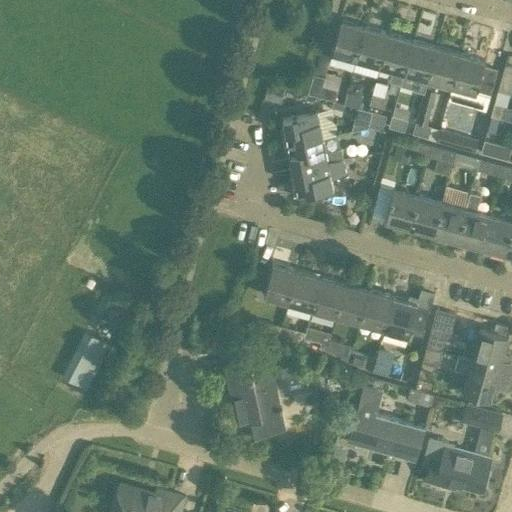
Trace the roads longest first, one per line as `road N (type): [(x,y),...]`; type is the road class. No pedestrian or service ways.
road 1 (residential): [(511,284),(256,214),(254,131)]
road 2 (residential): [(417,511),(179,445)]
road 3 (unclassified): [(179,445),(87,430),(62,448),(45,488),(18,511)]
